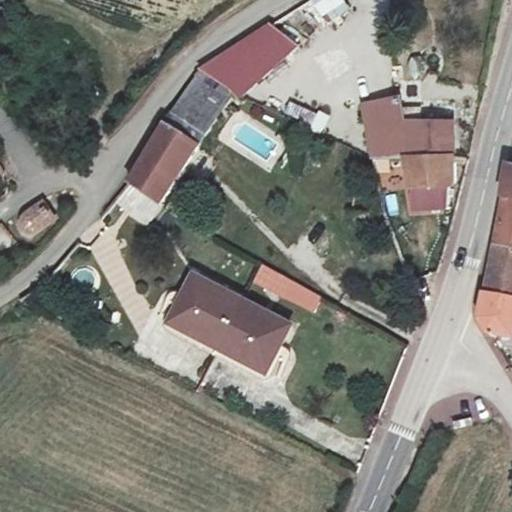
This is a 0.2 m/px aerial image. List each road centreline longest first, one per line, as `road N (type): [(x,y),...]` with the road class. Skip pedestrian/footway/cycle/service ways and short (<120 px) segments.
road 1 (tertiary): [(434,337),(511,71)]
road 2 (residential): [(291,0),(192,54),(97,181)]
road 3 (tertiary): [(368,511),(434,337)]
road 4 (residential): [(97,181),(25,284),(0,300)]
